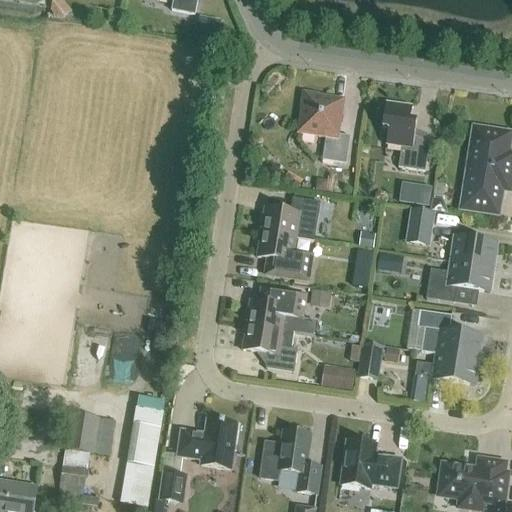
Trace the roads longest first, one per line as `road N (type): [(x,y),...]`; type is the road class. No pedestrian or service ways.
road 1 (residential): [(511,398),(506,417),(480,423),(234,393),(211,377),(202,355),(245,81),(273,41)]
road 2 (residential): [(511,79),(295,52),(273,41)]
